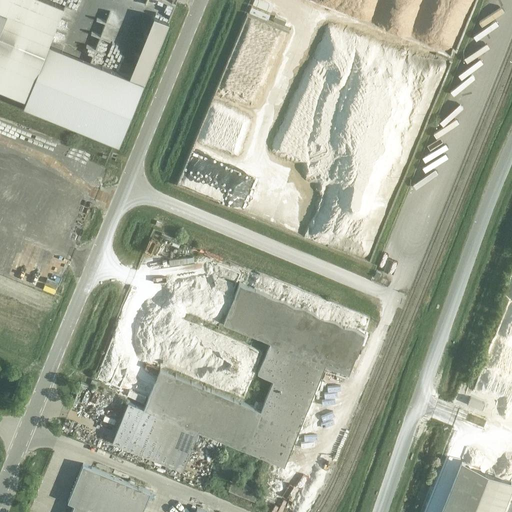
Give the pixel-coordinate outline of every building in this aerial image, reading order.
[(0,0),(0,88),(26,99),(63,6),(46,0),(0,0)] [(271,14),(252,6),(250,12),(268,19),(271,14)] [(11,100),(21,104),(23,98),(13,94),(11,100)] [(145,407),(129,400),(113,440),(184,469),(199,430),(285,465),(326,364),(350,373),(365,333),(240,283),(224,322),(271,341),(258,372),(274,379),(262,409),(160,368),(145,407)] [(501,511),(511,486),(511,478),(462,458),(439,511),(501,511)] [(142,511),(151,491),(84,465),(69,501),(75,503),(71,511),(142,511)] [(229,490),(256,501),(260,491),(233,479),(229,490)]
